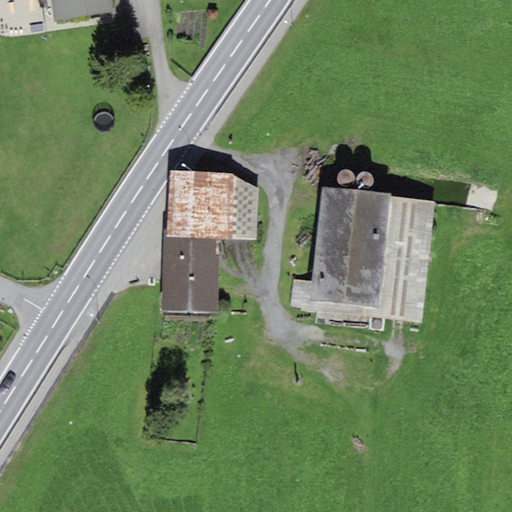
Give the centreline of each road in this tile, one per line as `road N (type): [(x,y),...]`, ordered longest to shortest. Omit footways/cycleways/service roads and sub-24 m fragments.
road 1 (primary): [(63,315),(269,0)]
road 2 (primary): [(0,424),(63,315)]
